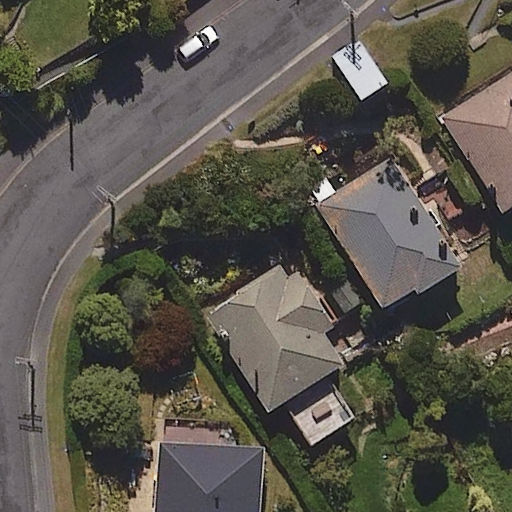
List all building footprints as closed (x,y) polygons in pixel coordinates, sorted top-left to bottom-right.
[(385,81),(360,38),(332,54),(357,97),(385,81)] [(511,73),(443,115),(499,206),(511,198),(511,73)] [(392,152),(310,202),(376,309),(410,288),(415,293),(462,264),(392,152)] [(279,261),(202,311),(266,407),(338,360),(317,330),(330,321),(297,270),(289,275),(279,261)] [(257,511),(263,444),(153,436),(147,511),(257,511)]
